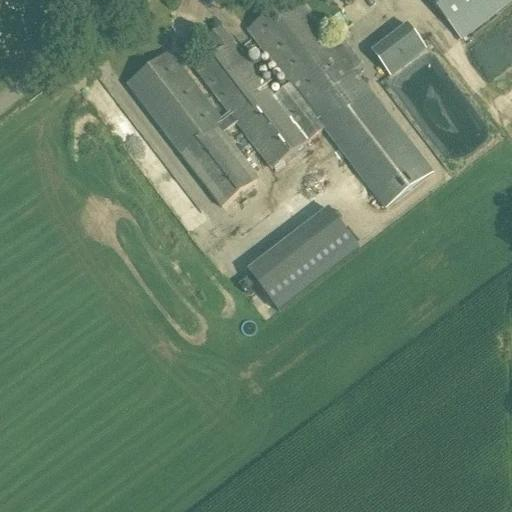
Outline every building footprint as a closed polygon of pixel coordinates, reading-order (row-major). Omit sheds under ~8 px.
[(237,125),(253,145),(255,148),(272,170),(293,154),(315,138),(323,131),(370,192),(385,212),(432,176),(417,155),(371,95),(340,54),(348,48),(339,36),(331,42),(298,0),(289,0),(249,31),(291,86),(275,98),(233,43),(222,28),(205,40),(216,56),(196,71),(229,114),(221,121),(170,54),(128,86),(222,209),(258,181),(239,156),(223,135),(237,125)] [(511,0),(429,0),(461,41),(471,33),(511,0)] [(405,16),(372,41),(376,46),(409,22),(405,16)] [(491,77),(511,62),(511,16),(507,20),(509,23),(471,50),(491,77)] [(319,24),(325,32),(333,27),(326,18),(319,24)] [(391,79),(427,52),(409,25),(372,53),(391,79)] [(110,117),(125,106),(110,86),(96,97),(110,117)]
